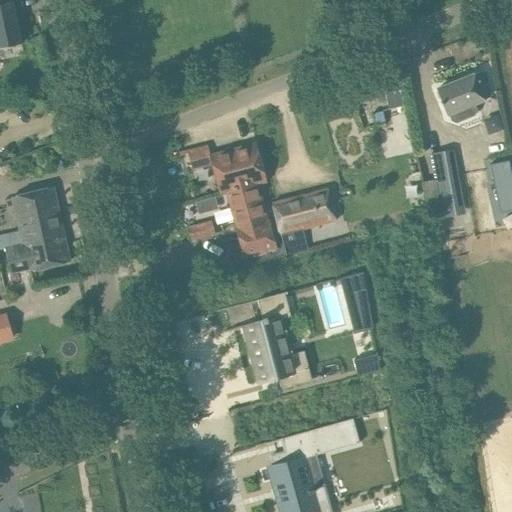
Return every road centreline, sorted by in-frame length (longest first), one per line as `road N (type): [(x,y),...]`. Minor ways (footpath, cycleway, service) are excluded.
road 1 (unclassified): [(69,157),(499,0)]
road 2 (unclassified): [(114,406),(69,157)]
road 3 (unclassified): [(69,157),(41,0)]
road 4 (unclassified): [(0,463),(114,406)]
